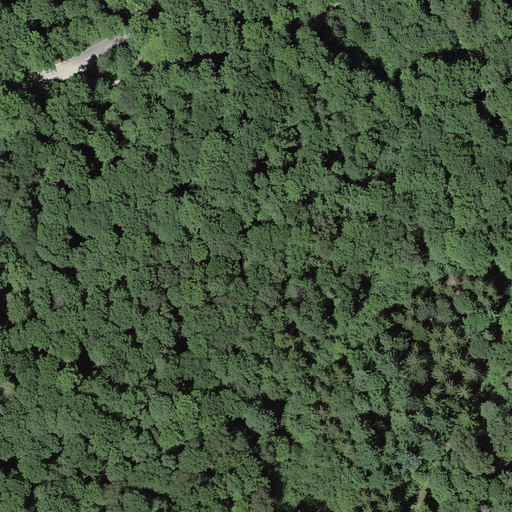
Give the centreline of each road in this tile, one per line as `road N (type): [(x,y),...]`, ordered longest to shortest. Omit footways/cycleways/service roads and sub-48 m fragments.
road 1 (motorway): [(148,0),(222,163),(258,266),(323,511)]
road 2 (motorway): [(396,511),(328,250),(225,0)]
road 3 (track): [(70,64),(107,75),(233,71),(287,49),(346,0)]
road 4 (tertiary): [(0,99),(127,36),(169,0)]
road 5 (track): [(511,337),(424,511)]
